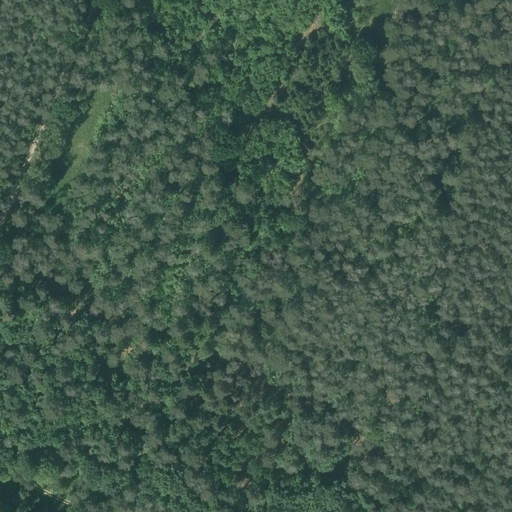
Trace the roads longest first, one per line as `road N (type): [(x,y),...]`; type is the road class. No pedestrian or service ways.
road 1 (track): [(90,0),(0,207)]
road 2 (track): [(117,511),(0,457)]
